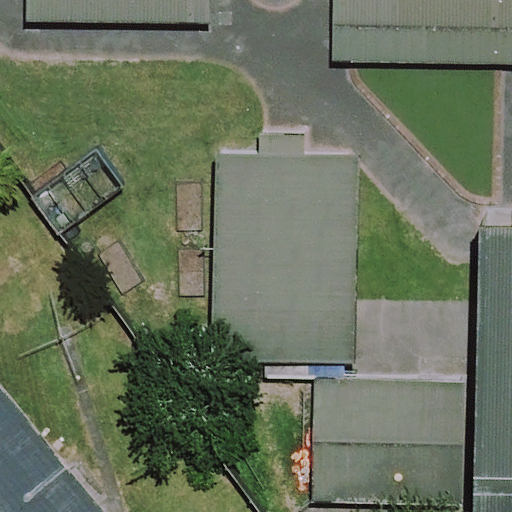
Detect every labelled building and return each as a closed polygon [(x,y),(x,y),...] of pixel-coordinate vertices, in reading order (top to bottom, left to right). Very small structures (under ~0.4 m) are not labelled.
[(511,0),(0,0),(0,30),(190,38),(191,0),(312,0),(311,44),(511,51),(511,0)] [(331,139),(204,134),(196,337),(323,342),(331,139)] [(511,511),(511,210),(457,208),(449,511),(511,511)] [(424,373),(297,368),(292,500),(419,505),(424,373)] [(107,511),(0,378),(0,511),(107,511)]
